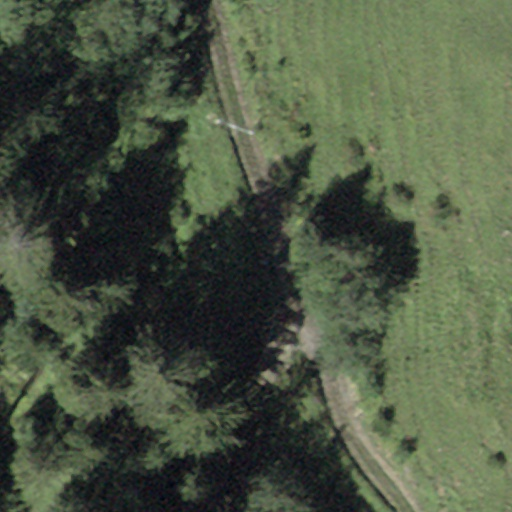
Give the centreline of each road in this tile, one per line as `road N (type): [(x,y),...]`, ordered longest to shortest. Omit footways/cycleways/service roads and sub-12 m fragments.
road 1 (track): [(407,511),(351,435),(296,297),(240,143),(203,0)]
road 2 (track): [(296,297),(257,405),(239,511)]
